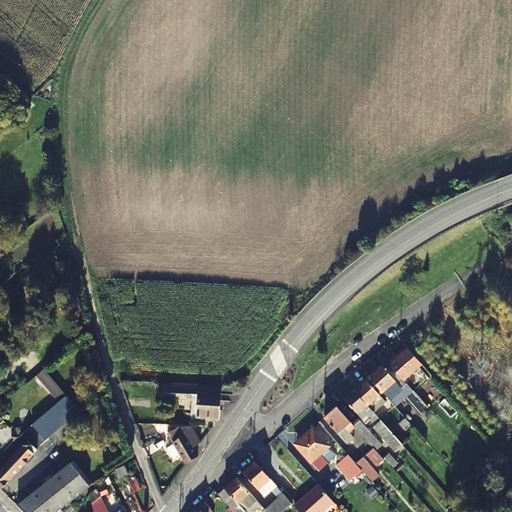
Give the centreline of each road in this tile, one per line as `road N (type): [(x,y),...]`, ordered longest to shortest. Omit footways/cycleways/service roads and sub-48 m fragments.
road 1 (track): [(167,511),(118,399),(69,210),(53,72),(69,47)]
road 2 (tertiary): [(511,189),(408,240),(331,301),(255,392),(173,511)]
